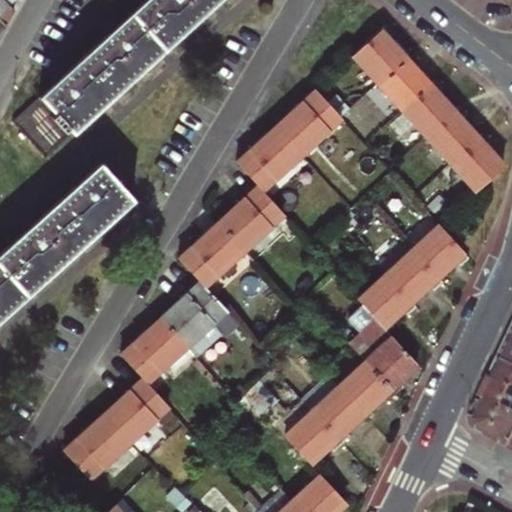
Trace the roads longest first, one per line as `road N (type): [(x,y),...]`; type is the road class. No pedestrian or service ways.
road 1 (residential): [(300,0),(0,501)]
road 2 (residential): [(511,250),(430,437)]
